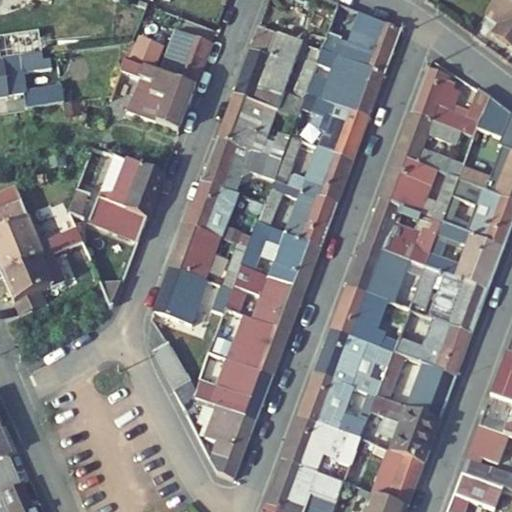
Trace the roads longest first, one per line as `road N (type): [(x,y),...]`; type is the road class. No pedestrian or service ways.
road 1 (residential): [(424,27),(243,511)]
road 2 (residential): [(248,0),(123,333)]
road 3 (residential): [(511,290),(428,511)]
road 4 (residential): [(123,333),(222,511)]
road 5 (residential): [(123,333),(13,397)]
road 6 (residential): [(13,397),(63,511)]
